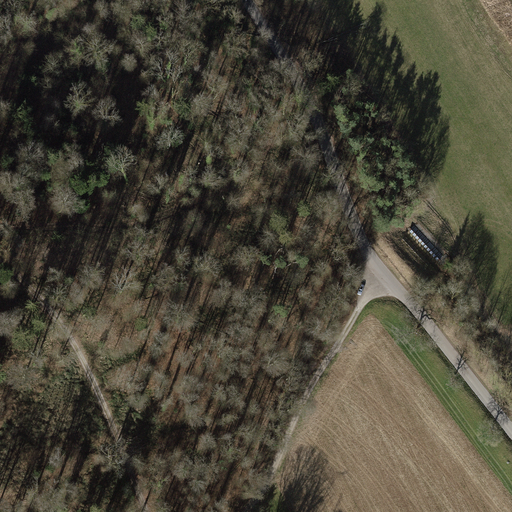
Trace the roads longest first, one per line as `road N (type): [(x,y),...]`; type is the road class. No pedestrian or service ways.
road 1 (tertiary): [(511,434),(366,251),(301,85),(245,0)]
road 2 (track): [(0,263),(74,340),(146,511)]
road 3 (track): [(244,511),(383,274)]
